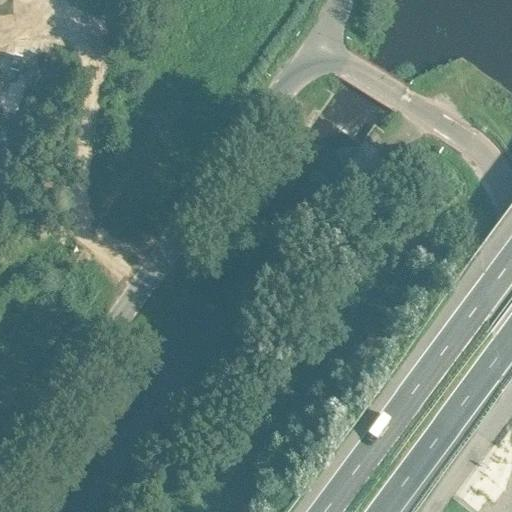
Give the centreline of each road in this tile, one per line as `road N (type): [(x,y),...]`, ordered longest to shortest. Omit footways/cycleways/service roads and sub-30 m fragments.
road 1 (unclassified): [(0,477),(317,43)]
road 2 (motorway): [(511,260),(320,511)]
road 3 (unclassified): [(511,192),(486,156),(317,43)]
road 4 (motorway): [(384,511),(511,341)]
road 5 (unclassified): [(432,511),(511,398)]
